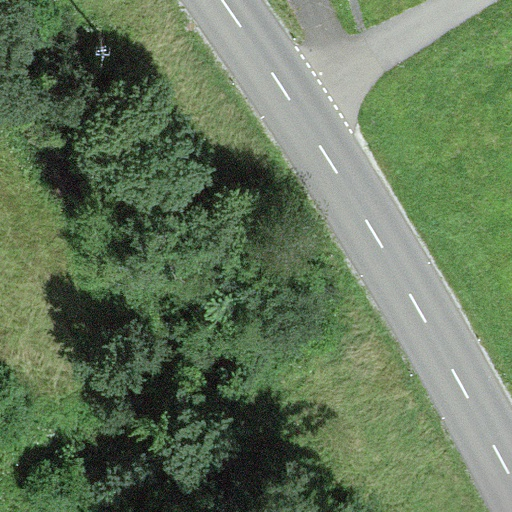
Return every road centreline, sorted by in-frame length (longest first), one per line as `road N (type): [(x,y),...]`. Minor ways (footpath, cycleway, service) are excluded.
road 1 (tertiary): [(218,0),(358,201),(511,475)]
road 2 (track): [(288,92),(457,0)]
